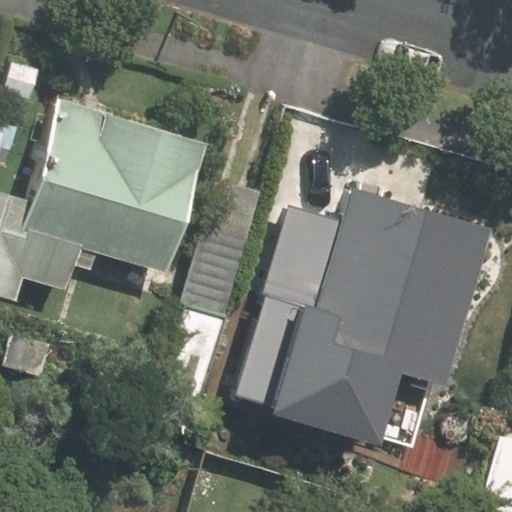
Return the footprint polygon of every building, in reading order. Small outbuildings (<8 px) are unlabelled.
[(143,256),(180,131),(41,90),(12,190),(0,186),(0,286),(6,267),(47,279),(61,232),(143,256)] [(245,184),(202,171),(166,295),(174,297),(144,398),(178,409),(245,184)] [(473,216),(335,175),(288,331),(427,372),(473,216)] [(307,189),(270,178),(250,249),(287,260),(307,189)] [(511,511),(511,439),(497,435),(476,511),(511,511)]
